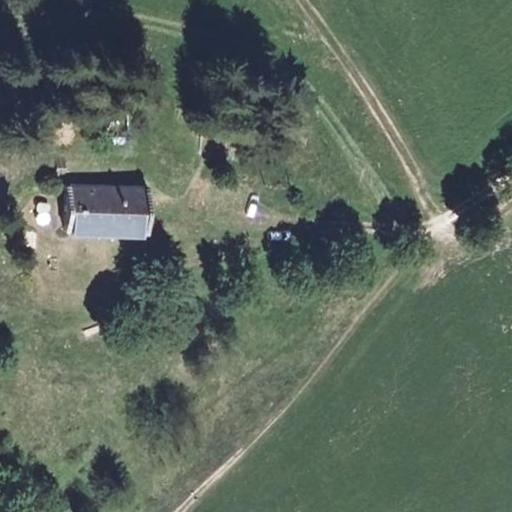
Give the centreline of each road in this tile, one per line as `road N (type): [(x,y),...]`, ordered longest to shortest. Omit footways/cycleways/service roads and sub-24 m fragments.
road 1 (track): [(434,225),(298,392),(179,511)]
road 2 (track): [(511,205),(487,229),(458,234),(434,225),(394,141),(301,0)]
road 3 (track): [(208,217),(434,225)]
